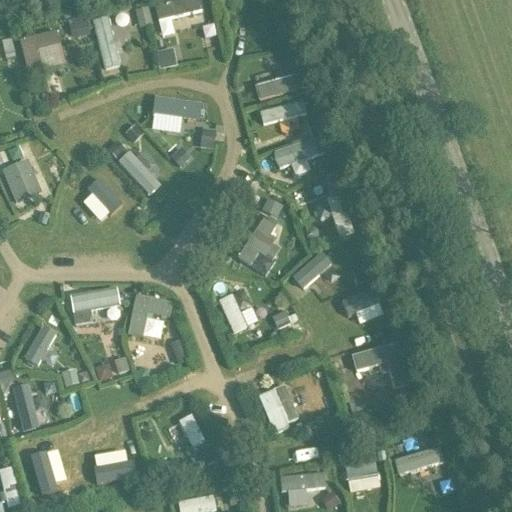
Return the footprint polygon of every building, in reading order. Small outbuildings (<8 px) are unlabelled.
[(165,29),(197,20),(195,12),(177,17),(174,6),(160,9),(165,29)] [(147,10),(133,14),(137,32),(151,28),(147,10)] [(98,18),(106,68),(122,65),(114,15),(98,18)] [(84,18),(71,22),(76,41),(89,38),(84,18)] [(15,60),(11,42),(1,44),(5,62),(15,60)] [(172,52),(155,55),(158,73),(175,69),(172,52)] [(45,69),(59,67),(57,53),(43,55),(45,69)] [(276,56),(280,68),(289,65),(285,53),(276,56)] [(264,102),(304,89),(300,75),(259,89),(264,102)] [(264,112),(269,132),(312,121),(307,102),(264,112)] [(305,125),(310,142),(323,138),(318,121),(305,125)] [(143,137),(134,128),(124,137),(134,146),(143,137)] [(202,132),(200,144),(214,146),(216,134),(202,132)] [(117,144),(107,153),(116,162),(126,153),(117,144)] [(181,150),(170,160),(180,171),(190,161),(181,150)] [(20,204),(44,197),(34,161),(9,168),(20,204)] [(323,179),(336,175),(331,163),(319,167),(323,179)] [(339,178),(325,182),(330,196),(343,191),(339,178)] [(81,217),(82,201),(70,200),(69,216),(81,217)] [(267,202),(261,214),(276,222),(282,209),(267,202)] [(89,213),(89,228),(127,228),(127,214),(89,213)] [(50,218),(41,215),(37,225),(46,228),(50,218)] [(268,278),(287,250),(277,243),(286,230),(270,219),(242,259),(268,278)] [(357,221),(349,225),(353,236),(353,237),(362,234),(357,221)] [(365,271),(353,275),(357,288),(369,284),(365,271)] [(74,298),(81,329),(127,320),(120,288),(74,298)] [(223,304),(237,342),(253,336),(239,298),(223,304)] [(284,314),(271,321),(277,333),(290,327),(284,314)] [(383,315),(349,325),(356,350),(390,340),(383,315)] [(146,339),(166,343),(170,325),(151,320),(146,339)] [(51,361),(57,363),(65,337),(44,331),(33,366),(48,370),(51,361)] [(182,347),(171,352),(177,368),(188,364),(182,347)] [(124,361),(113,365),(118,377),(128,374),(124,361)] [(408,362),(372,364),(375,396),(388,395),(387,377),(392,377),(393,394),(410,392),(408,362)] [(10,373),(0,376),(0,390),(1,393),(14,390),(10,373)] [(74,373),(61,377),(65,391),(78,387),(74,373)] [(32,436),(47,432),(38,389),(23,393),(32,436)] [(280,443),(296,438),(281,393),(265,398),(280,443)] [(345,399),(351,418),(363,414),(359,401),(356,402),(354,396),(345,399)] [(199,451),(210,444),(195,419),(184,426),(199,451)] [(315,423),(296,428),(298,438),(317,433),(315,423)] [(443,434),(424,440),(427,450),(446,444),(443,434)] [(58,473),(70,471),(66,448),(37,455),(45,494),(62,490),(58,473)] [(214,463),(206,448),(195,454),(203,469),(214,463)] [(406,463),(417,494),(451,481),(439,451),(406,463)] [(375,455),(377,465),(385,463),(383,454),(375,455)] [(107,470),(110,487),(145,481),(142,464),(107,470)] [(175,469),(177,485),(187,483),(185,468),(175,469)] [(28,511),(18,471),(4,474),(13,511),(28,511)] [(307,493),(328,496),(329,484),(308,481),(307,493)] [(67,509),(80,507),(77,493),(65,495),(67,509)] [(242,494),(229,495),(231,509),(243,507),(242,494)] [(319,503),(325,511),(329,511),(339,505),(331,494),(319,503)] [(185,511),(221,511),(221,501),(185,504),(185,511)]
